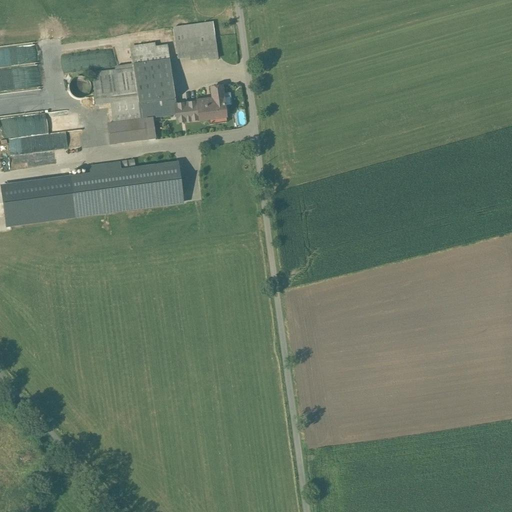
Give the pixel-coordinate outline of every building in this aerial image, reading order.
[(212,23),(173,28),(177,60),(217,54),(212,23)] [(113,124),(152,119),(176,115),(175,106),(167,49),(155,51),(154,45),(130,48),(132,66),(114,68),(115,71),(91,73),(95,102),(110,101),(113,124)] [(0,92),(11,91),(10,88),(3,85),(4,83),(0,81),(0,78),(5,78),(6,77),(5,71),(13,70),(7,67),(5,67),(0,64),(0,92)] [(196,102),(196,103),(198,121),(208,120),(208,125),(226,123),(225,115),(227,113),(226,108),(224,108),(221,87),(210,89),(212,100),(196,102)] [(196,103),(175,106),(176,115),(177,124),(198,121),(196,103)] [(6,139),(9,161),(32,158),(32,156),(43,155),(41,135),(77,130),(74,110),(22,117),(23,122),(1,125),(3,140),(6,139)] [(113,124),(107,125),(110,145),(155,139),(152,119),(113,124)] [(91,176),(0,188),(6,227),(182,203),(177,165),(120,172),(118,164),(90,168),(91,176)]
